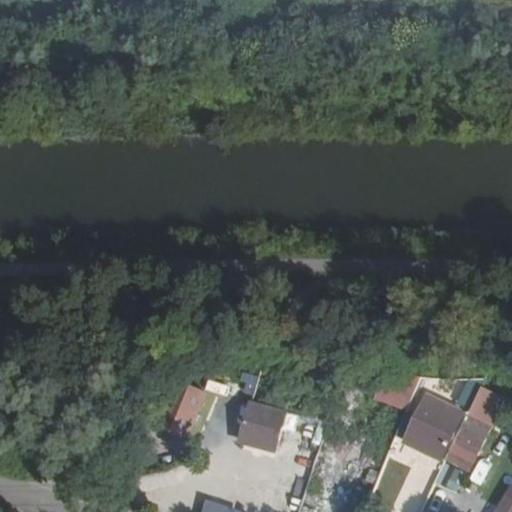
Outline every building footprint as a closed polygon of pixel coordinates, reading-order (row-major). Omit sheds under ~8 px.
[(378,404),(414,411),(420,377),(384,371),(378,404)] [(403,446),(442,464),(464,417),(424,399),(403,446)] [(276,418),(251,410),(243,438),(274,447),(279,434),(272,432),(276,418)] [(464,417),(442,464),(465,474),(486,426),(464,417)] [(511,511),(511,487),(497,511),(511,511)] [(207,511),(242,511),(242,510),(209,503),(207,511)]
